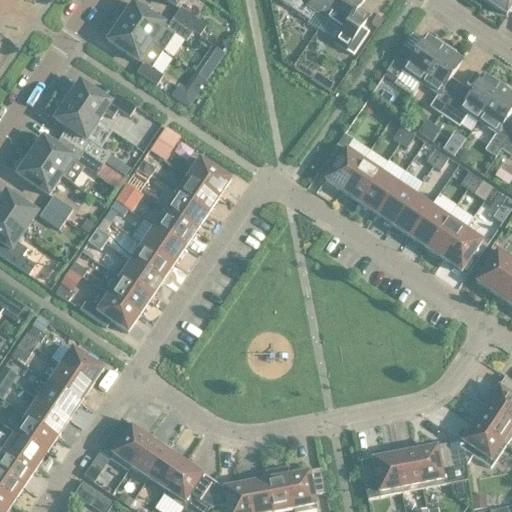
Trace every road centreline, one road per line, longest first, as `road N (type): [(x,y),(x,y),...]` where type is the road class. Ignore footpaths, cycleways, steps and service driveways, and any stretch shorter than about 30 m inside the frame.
road 1 (residential): [(470,330),(262,178),(126,383)]
road 2 (residential): [(470,330),(430,406),(325,424),(216,436),(126,383)]
road 3 (residential): [(0,138),(92,0)]
road 4 (residential): [(126,383),(33,511)]
